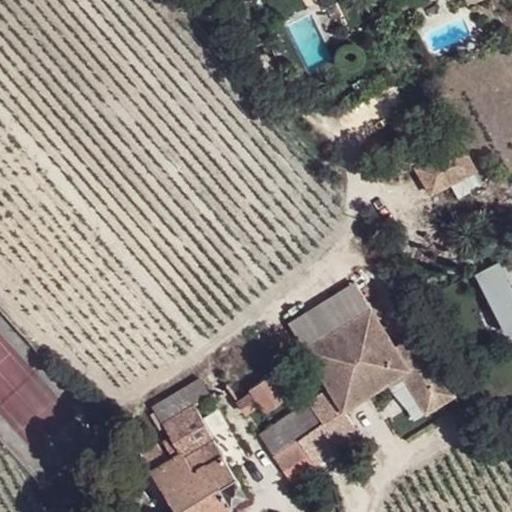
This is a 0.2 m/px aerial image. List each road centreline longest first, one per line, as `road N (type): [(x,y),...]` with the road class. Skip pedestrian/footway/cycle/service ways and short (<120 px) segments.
road 1 (track): [(170,0),(251,37),(298,100),(345,140),(356,184),(338,249),(320,273),(125,404)]
road 2 (track): [(0,109),(208,352)]
